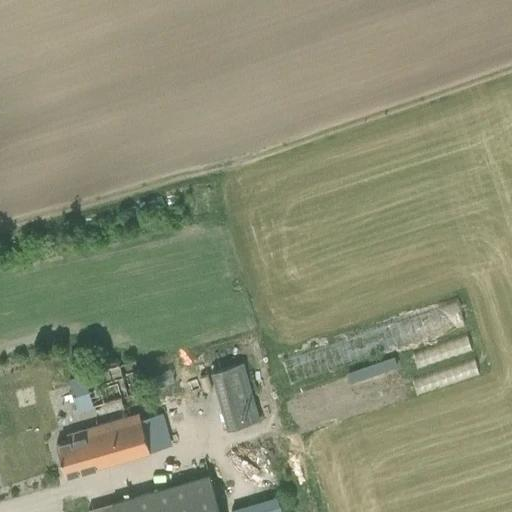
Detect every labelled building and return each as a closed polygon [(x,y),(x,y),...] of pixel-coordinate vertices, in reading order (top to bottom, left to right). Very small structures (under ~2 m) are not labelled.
[(135,256),(54,273),(58,290),(138,273),(135,256)] [(247,360),(214,369),(228,427),(261,419),(247,360)] [(68,380),(77,411),(144,392),(135,361),(68,380)] [(169,396),(180,426),(194,422),(184,391),(169,396)] [(56,443),(65,476),(150,451),(149,451),(170,445),(161,412),(140,418),(139,413),(66,433),(68,440),(56,443)] [(111,502),(114,511),(218,511),(208,475),(111,502)]
